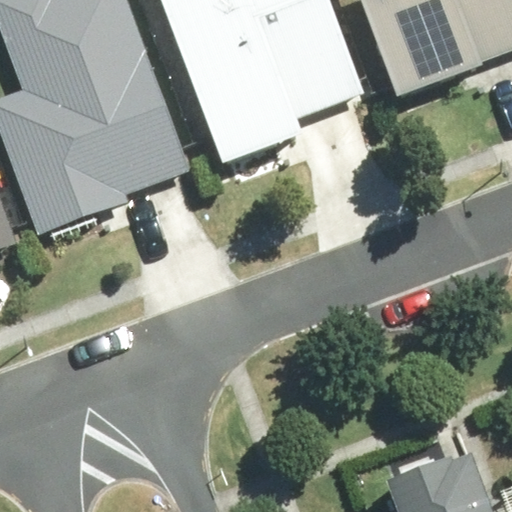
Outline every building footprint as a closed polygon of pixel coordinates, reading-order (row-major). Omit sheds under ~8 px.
[(61,0),(18,0),(0,7),(0,31),(26,96),(0,106),(0,129),(46,245),(204,183),(131,0),(73,0),(63,4),(61,0)] [(164,0),(229,177),(316,145),(309,126),(373,103),(335,0),(164,0)] [(511,0),(366,0),(408,106),(511,65),(511,0)] [(0,263),(25,254),(0,188),(0,263)] [(491,511),(478,474),(396,503),(399,511),(491,511)]
